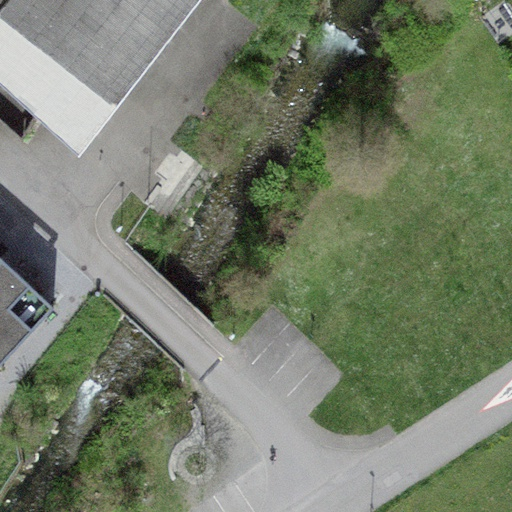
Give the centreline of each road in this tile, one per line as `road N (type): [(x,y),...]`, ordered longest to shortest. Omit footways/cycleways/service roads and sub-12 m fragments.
road 1 (residential): [(0,171),(347,496)]
road 2 (residential): [(511,388),(347,496)]
